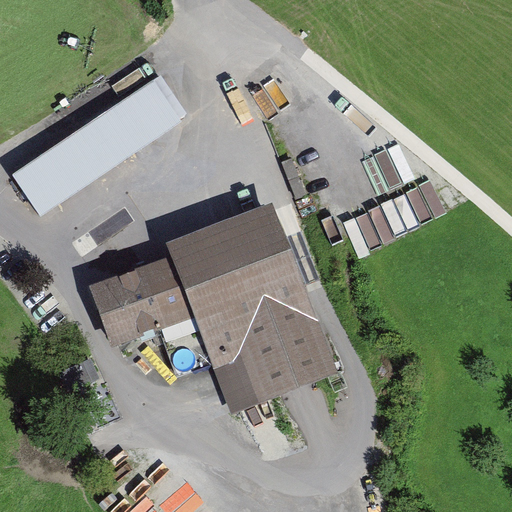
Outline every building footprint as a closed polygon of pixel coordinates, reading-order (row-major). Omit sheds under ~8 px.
[(13,182),(42,223),(182,128),(154,86),(13,182)] [(336,379),(272,198),(147,242),(156,269),(88,293),(106,343),(203,309),(239,413),(336,379)] [(394,201),(384,207),(399,233),(409,228),(394,201)] [(375,217),(385,241),(396,236),(386,212),(375,217)] [(62,367),(77,396),(104,382),(89,354),(62,367)] [(171,511),(152,492),(131,511),(171,511)]
